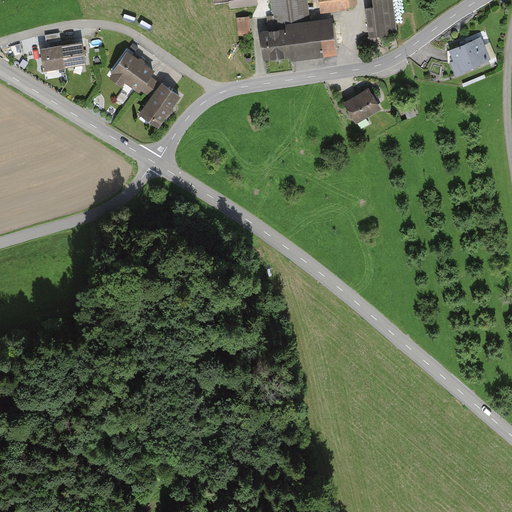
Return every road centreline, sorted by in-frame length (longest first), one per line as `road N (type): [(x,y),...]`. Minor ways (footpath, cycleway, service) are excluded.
road 1 (tertiary): [(511,435),(329,279),(153,162)]
road 2 (unclassified): [(153,162),(217,94),(376,66),(480,0)]
road 3 (tertiary): [(153,162),(0,70)]
road 4 (unclassified): [(0,243),(107,210),(153,162)]
road 5 (unclassified): [(511,157),(511,33)]
